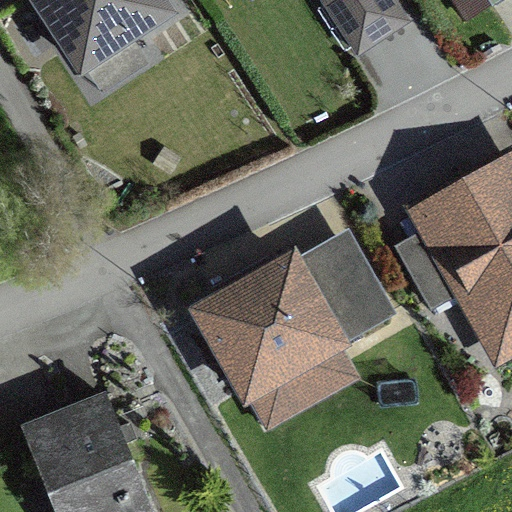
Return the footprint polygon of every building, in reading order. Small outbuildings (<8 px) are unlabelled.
[(40,0),(84,67),(167,13),(158,0),(40,0)] [(399,0),(320,0),(358,56),(412,20),(399,0)] [(511,338),(511,157),(415,211),(492,350),(511,338)] [(345,350),(352,346),(348,340),(395,314),(349,231),(300,258),(295,249),(189,308),(243,406),(251,402),(266,430),(360,378),(345,350)] [(24,431),(55,511),(147,511),(105,400),(24,431)]
